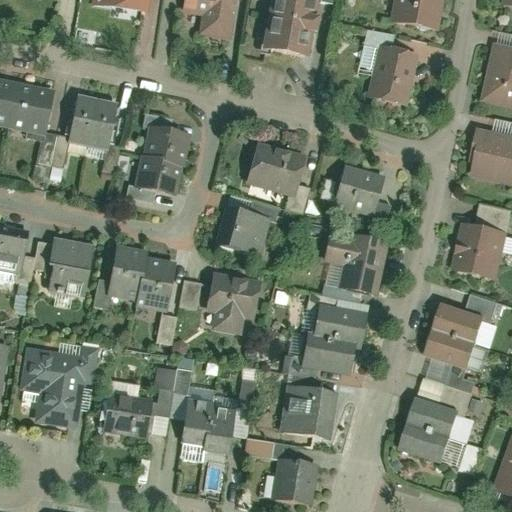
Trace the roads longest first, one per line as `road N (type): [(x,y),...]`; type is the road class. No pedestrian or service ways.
road 1 (residential): [(0,204),(151,232),(173,229),(191,209),(220,101)]
road 2 (residential): [(446,155),(385,381)]
road 3 (residential): [(446,155),(220,101)]
road 4 (residential): [(220,101),(0,48)]
road 5 (residential): [(478,0),(446,155)]
road 6 (residential): [(133,511),(6,483)]
